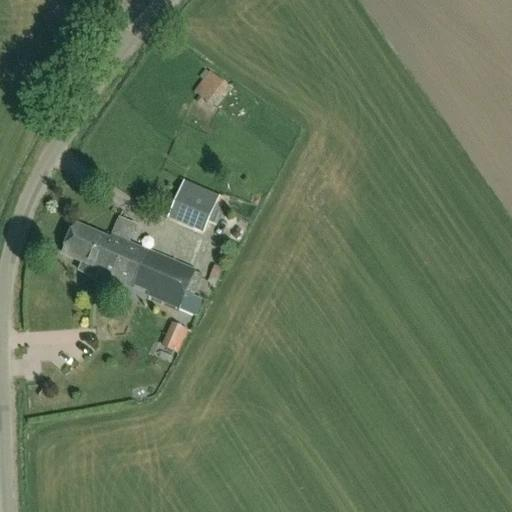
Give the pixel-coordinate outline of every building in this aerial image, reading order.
[(215,107),(228,87),(210,74),(196,93),(215,107)] [(184,185),(170,216),(182,221),(197,187),(185,182),(184,185)] [(76,226),(64,255),(82,263),(77,274),(96,282),(99,274),(133,288),(135,284),(143,264),(147,253),(112,238),(111,241),(76,226)] [(185,246),(184,258),(201,260),(202,248),(185,246)] [(143,264),(135,284),(150,290),(148,294),(147,296),(180,310),(186,295),(195,273),(196,272),(148,252),(147,253),(143,264)] [(165,340),(179,348),(192,325),(178,317),(165,340)] [(139,374),(139,382),(159,383),(159,374),(139,374)]
